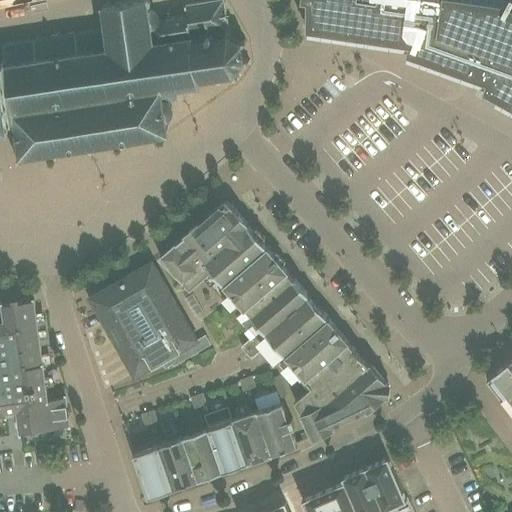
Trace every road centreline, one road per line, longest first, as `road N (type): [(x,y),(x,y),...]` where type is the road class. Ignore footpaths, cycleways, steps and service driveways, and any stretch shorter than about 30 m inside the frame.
road 1 (residential): [(236,126),(400,315),(427,338),(458,341)]
road 2 (residential): [(130,511),(38,229)]
road 3 (residential): [(456,360),(436,391),(383,430),(211,511)]
road 4 (residential): [(38,229),(111,206),(236,126)]
road 5 (residential): [(236,126),(268,44),(254,0)]
